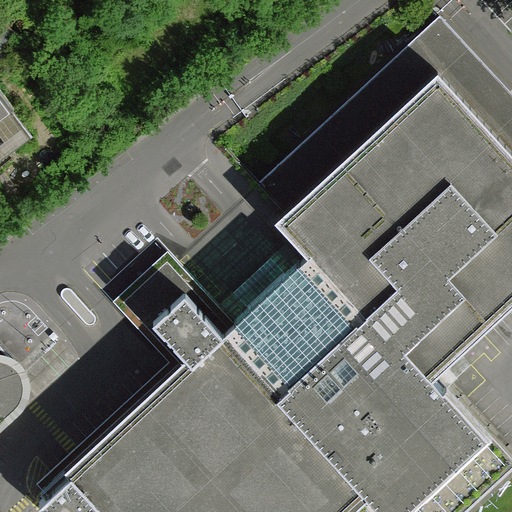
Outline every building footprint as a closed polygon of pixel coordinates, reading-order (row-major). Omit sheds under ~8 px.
[(259,185),(288,216),(444,69),(511,143),(511,93),(441,17),(259,185)] [(0,18),(0,58),(20,41),(0,18)] [(317,248),(430,371),(511,296),(511,143),(444,69),(288,216),(317,248)] [(0,88),(0,161),(33,136),(0,88)] [(317,248),(288,216),(284,220),(313,251),(317,248)] [(462,511),(511,466),(511,460),(430,371),(317,248),(313,251),(234,324),(224,332),(191,363),(70,474),(99,507),(103,511),(361,511),(364,509),(366,511),(462,511)] [(152,321),(185,290),(164,267),(131,298),(152,321)] [(191,363),(224,332),(185,290),(152,321),(191,363)] [(24,381),(8,359),(0,358),(0,430),(25,407),(24,381)] [(93,511),(99,507),(70,474),(39,502),(48,511),(93,511)]
